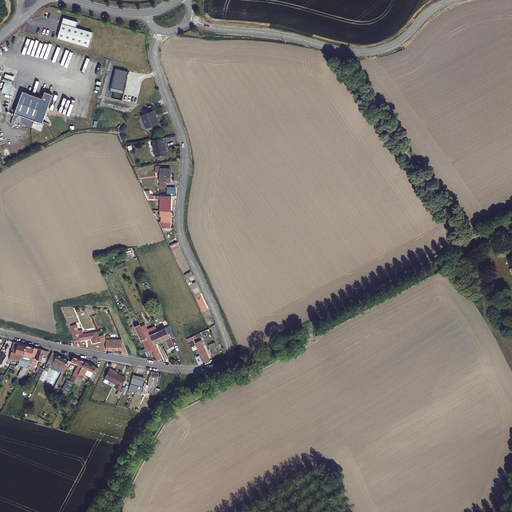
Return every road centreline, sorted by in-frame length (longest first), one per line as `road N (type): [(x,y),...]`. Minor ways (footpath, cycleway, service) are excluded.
road 1 (residential): [(161,30),(153,57),(185,154),(181,236),(232,362),(168,367),(0,331)]
road 2 (tertiary): [(449,0),(396,43),(358,52),(209,27),(188,16)]
